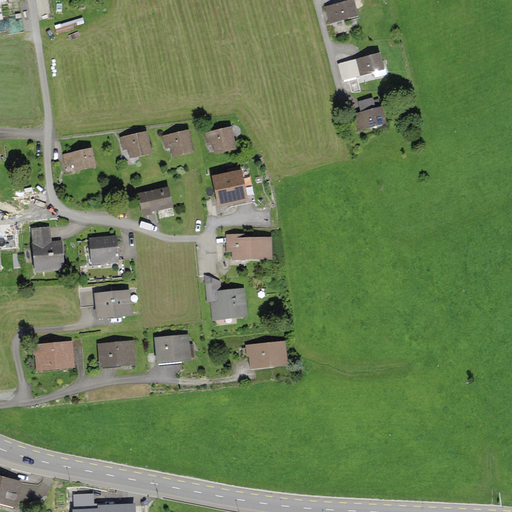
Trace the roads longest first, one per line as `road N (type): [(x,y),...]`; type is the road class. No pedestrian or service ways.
road 1 (residential): [(32,0),(57,208),(171,239),(207,240)]
road 2 (primary): [(0,449),(254,503),(357,511)]
road 3 (residential): [(0,405),(82,386),(179,381)]
